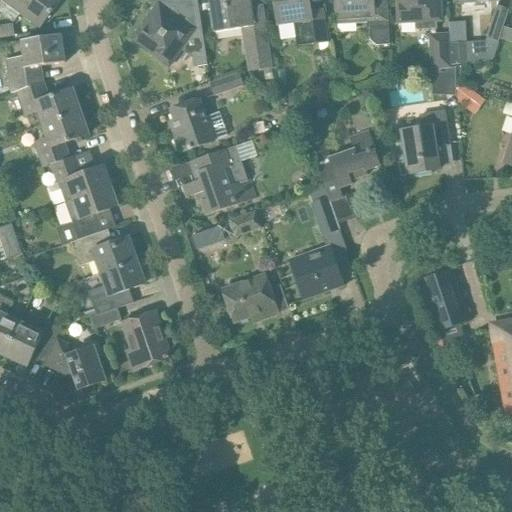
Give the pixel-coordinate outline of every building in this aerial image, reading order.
[(30,0),(1,0),(20,14),(30,0)] [(30,0),(20,14),(40,29),(61,0),(30,0)] [(202,30),(197,0),(196,0),(197,6),(187,7),(186,3),(160,7),(159,3),(158,3),(159,7),(155,7),(135,36),(136,39),(132,40),(132,41),(136,40),(136,44),(165,64),(168,64),(169,67),(170,67),(196,31),(202,30)] [(209,0),(215,34),(242,30),(248,73),(264,70),(272,69),(269,44),(266,24),(254,26),(250,0),(209,0)] [(311,13),(308,0),(274,0),(278,27),(294,24),(297,48),(330,43),(325,11),(311,13)] [(371,40),(377,46),(390,45),(387,0),(336,0),(337,25),(370,24),(371,40)] [(437,29),(435,0),(401,0),(402,19),(416,18),(417,30),(437,29)] [(466,43),(451,44),(452,66),(466,65),(467,66),(493,60),(498,43),(509,11),(497,7),(485,42),(466,43)] [(13,24),(0,25),(0,26),(1,38),(15,36),(13,24)] [(17,94),(35,87),(43,85),(43,84),(43,83),(41,67),(65,63),(61,36),(21,42),(24,58),(6,61),(11,96),(17,94)] [(451,69),(449,39),(433,40),(435,72),(444,70),(451,69)] [(444,70),(444,93),(456,93),(456,68),(451,69),(444,70)] [(272,69),(264,70),(266,79),(273,78),(272,69)] [(243,88),(238,74),(211,84),(215,98),(243,88)] [(37,114),(42,128),(81,114),(73,90),(48,99),(43,85),(35,87),(17,94),(26,117),(37,114)] [(372,86),(361,91),(364,101),(376,97),(372,86)] [(470,90),(462,102),(474,111),(482,99),(470,90)] [(205,119),(199,100),(171,110),(178,131),(173,132),(180,154),(228,137),(220,114),(205,119)] [(296,108),(288,110),(294,126),(301,124),(296,108)] [(450,145),(445,113),(420,117),(422,129),(401,133),(408,175),(440,170),(436,147),(450,145)] [(43,168),(51,166),(69,159),(64,144),(89,136),(81,114),(42,128),(46,141),(35,145),(43,168)] [(303,128),(290,133),(298,157),(312,153),(303,128)] [(318,169),(329,199),(337,223),(352,218),(344,197),(343,198),(340,189),(353,185),(350,178),(357,176),(358,179),(368,176),(366,172),(377,168),(365,133),(348,139),(352,151),(327,159),(329,165),(318,169)] [(385,136),(376,139),(380,151),(389,148),(385,136)] [(511,137),(503,163),(511,166),(511,137)] [(248,181),(236,147),(189,163),(196,182),(183,187),(187,198),(197,195),(198,199),(196,200),(198,204),(202,203),(206,216),(255,199),(249,181),(248,181)] [(60,192),(64,204),(111,188),(104,167),(81,175),(75,157),(69,159),(51,166),(60,192)] [(68,216),(77,242),(108,231),(108,230),(101,233),(94,212),(117,205),(111,188),(64,204),(68,216)] [(340,230),(337,223),(329,199),(313,204),(324,236),(340,230)] [(261,230),(255,212),(229,221),(235,239),(261,230)] [(12,224),(0,228),(0,237),(8,260),(22,253),(12,224)] [(108,231),(77,242),(70,244),(78,268),(95,262),(100,275),(137,262),(129,238),(105,247),(100,234),(109,231),(108,231)] [(345,287),(330,246),(289,261),(303,301),(345,287)] [(87,293),(95,317),(122,308),(138,302),(138,301),(129,304),(125,292),(145,285),(137,262),(100,275),(104,287),(87,293)] [(470,322),(452,271),(418,282),(435,333),(470,322)] [(278,314),(265,277),(223,291),(235,323),(261,314),(263,320),(278,314)] [(0,353),(4,356),(19,324),(4,317),(11,303),(0,298),(0,353)] [(122,308),(95,317),(91,319),(95,330),(126,319),(122,308)] [(171,358),(155,313),(121,325),(130,350),(127,351),(134,371),(171,358)] [(19,324),(4,356),(28,367),(35,350),(47,356),(47,357),(48,357),(57,339),(56,339),(61,328),(40,318),(34,331),(19,324)] [(511,323),(490,328),(506,413),(504,413),(504,415),(511,413),(511,323)] [(70,345),(57,339),(48,357),(44,366),(66,376),(68,370),(73,369),(80,390),(105,381),(93,348),(68,356),(65,354),(70,345)] [(413,392),(400,374),(385,384),(397,403),(413,392)] [(366,421),(351,427),(356,440),(371,435),(366,421)] [(348,487),(340,460),(321,465),(328,492),(348,487)]
